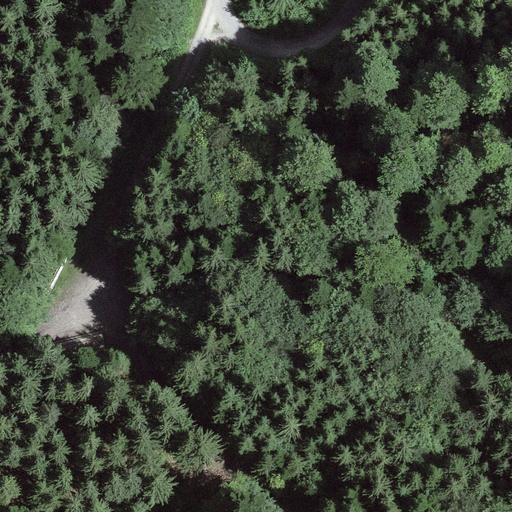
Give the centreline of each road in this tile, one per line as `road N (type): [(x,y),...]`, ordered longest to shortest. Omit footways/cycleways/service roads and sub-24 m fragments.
road 1 (track): [(90,317),(219,8)]
road 2 (track): [(300,511),(226,457),(90,317)]
road 3 (track): [(219,8),(247,39),(281,49),(307,46),(328,32),(352,0)]
